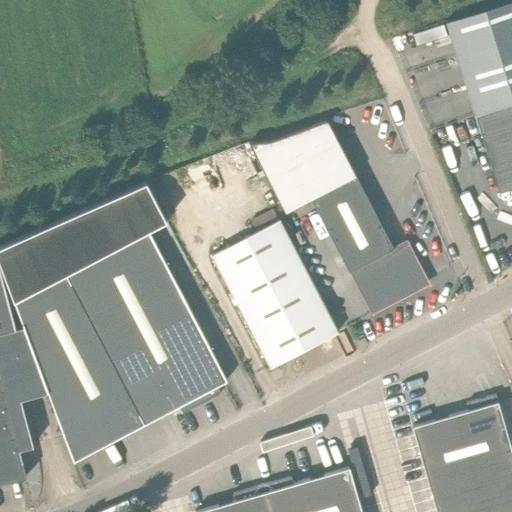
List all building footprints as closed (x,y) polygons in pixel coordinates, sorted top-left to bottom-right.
[(511,0),(445,22),(499,192),(511,187),(511,0)] [(311,198),(371,314),(372,314),(424,287),(427,278),(407,239),(393,246),(356,175),(311,198)] [(338,332),(338,331),(279,220),(212,255),(270,367),(338,332)] [(221,393),(217,386),(227,380),(148,230),(14,300),(24,326),(48,392),(74,460),(178,406),(182,413),(221,393)] [(21,399),(48,392),(24,326),(0,332),(0,483),(26,477),(19,449),(33,445),(21,399)] [(511,511),(511,450),(496,394),(467,402),(469,410),(412,426),(436,511),(511,511)] [(262,484),(269,511),(362,511),(349,467),(293,483),(291,476),(262,484)] [(194,511),(269,511),(262,484),(233,493),(235,500),(194,511)]
